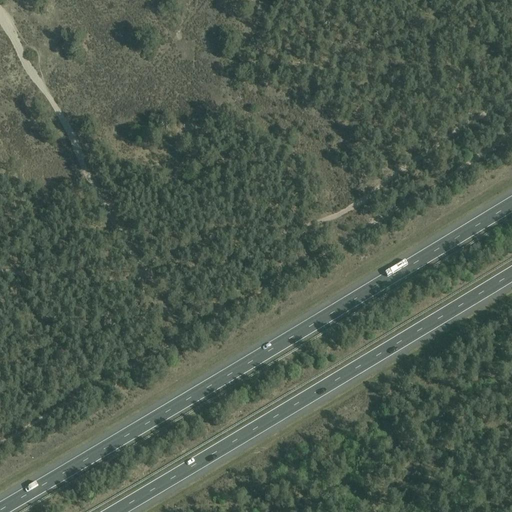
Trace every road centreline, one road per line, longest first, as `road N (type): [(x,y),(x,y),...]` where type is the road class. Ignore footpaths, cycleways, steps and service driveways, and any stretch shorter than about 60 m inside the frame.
road 1 (motorway): [(511,204),(0,509)]
road 2 (track): [(511,100),(312,226),(214,237),(146,278),(0,272)]
road 3 (motorway): [(115,511),(511,275)]
road 4 (track): [(146,278),(0,10)]
